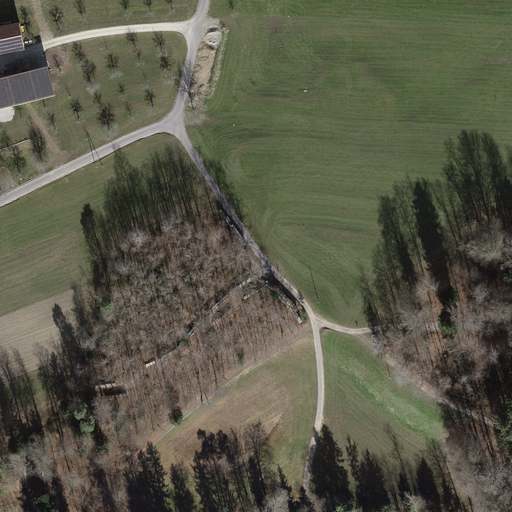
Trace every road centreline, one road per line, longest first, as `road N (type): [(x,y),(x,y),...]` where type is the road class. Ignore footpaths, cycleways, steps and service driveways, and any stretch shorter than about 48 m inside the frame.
road 1 (track): [(204,0),(170,123),(240,230),(316,324)]
road 2 (track): [(0,503),(119,473),(145,457),(169,425),(316,324)]
road 3 (track): [(316,324),(357,332),(511,325)]
road 4 (track): [(316,324),(320,391),(305,490),(312,511)]
road 5 (residential): [(0,198),(170,123)]
